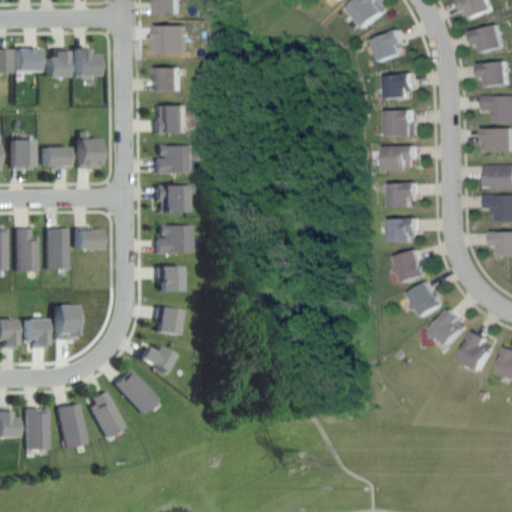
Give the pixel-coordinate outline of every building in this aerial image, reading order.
[(178,0),(178,12),(156,12),(156,0),(178,0)] [(383,0),(388,6),(365,25),(349,5),(354,0),(383,0)] [(487,0),(491,8),(469,17),(467,11),(464,12),(458,0),(487,0)] [(185,24),(185,51),(154,51),(154,39),(156,39),(156,23),(185,24)] [(503,45),(483,50),(482,45),(478,46),(477,42),(474,43),(471,30),(497,23),(503,45)] [(404,41),(402,41),(403,45),(399,47),(401,52),(381,59),(373,38),(399,28),(404,41)] [(38,45),(38,68),(16,68),(16,45),(38,45)] [(66,75),(46,75),(46,55),(53,55),(53,45),(66,45),(66,75)] [(97,51),(97,72),(76,72),(76,45),(87,45),(87,51),(97,51)] [(0,47),(9,47),(10,71),(0,71),(0,47)] [(509,82),(489,85),(488,79),(486,79),(486,75),(480,76),(479,63),(506,59),(509,82)] [(178,66),(178,88),(157,88),(157,66),(178,66)] [(385,74),(412,71),(413,85),(412,85),(412,89),(408,89),(408,95),(387,97),(385,74)] [(511,119),(492,119),(491,106),(481,106),(481,93),(511,93),(511,119)] [(185,103),(186,130),(156,131),(155,115),(159,115),(159,104),(185,103)] [(413,121),(417,121),(417,134),(386,134),(386,108),(412,108),(413,121)] [(511,149),(481,149),(481,138),(484,138),(484,126),(511,126),(511,149)] [(87,129),(87,136),(98,136),(98,164),(91,164),(91,167),(77,167),(77,129),(87,129)] [(33,165),(11,165),(11,136),(33,136),(33,165)] [(68,166),(53,166),(53,164),(44,164),(43,145),(68,144),(68,166)] [(190,144),(190,170),(156,170),(156,156),(163,156),(163,152),(158,152),(158,144),(190,144)] [(412,158),(412,168),(384,168),(384,166),(377,166),(377,157),(384,157),(384,144),(415,144),(415,157),(412,158)] [(511,185),(493,185),(493,183),(484,183),(484,162),(511,162),(511,185)] [(417,194),(415,194),(415,198),(411,198),(411,204),(390,204),(390,181),(417,181),(417,194)] [(186,210),(159,210),(159,198),(157,198),(157,183),(194,184),(193,191),(187,191),(186,210)] [(511,219),(494,219),(494,211),(491,211),(491,206),(484,206),(484,193),(511,193),(511,219)] [(416,229),(414,229),(414,234),(410,234),(410,239),(389,239),(389,216),(416,215),(416,229)] [(191,249),(157,250),(157,236),(164,236),(163,232),(159,232),(159,223),(191,223),(191,249)] [(91,228),(100,228),(101,246),(75,246),(75,225),(91,225),(91,228)] [(30,234),(37,234),(37,269),(15,269),(15,226),(30,226),(30,234)] [(67,226),(67,266),(46,266),(45,226),(67,226)] [(511,229),(511,252),(499,252),(499,248),(497,248),(496,243),(492,243),(492,230),(511,229)] [(422,259),(425,258),(427,264),(424,265),(427,273),(405,280),(403,273),(395,270),(399,262),(396,254),(418,247),(422,259)] [(179,289),(158,289),(158,279),(157,279),(157,264),(179,264),(179,289)] [(423,314),(418,307),(412,305),(413,298),(410,292),(429,280),(435,290),(438,289),(441,293),(439,295),(443,302),(423,314)] [(75,336),(75,304),(49,304),(48,335),(75,336)] [(181,307),(177,332),(156,330),(157,319),(155,319),(157,304),(181,307)] [(431,327),(449,308),(459,317),(458,318),(465,325),(448,343),(440,336),(432,336),(432,328),(431,327)] [(45,343),(31,343),(31,337),(25,337),(24,314),(44,314),(45,343)] [(0,317),(16,317),(16,346),(1,346),(1,338),(0,338),(0,317)] [(474,329),(487,336),(484,340),(493,345),(479,369),(458,356),(474,329)] [(172,353),(162,371),(138,356),(144,345),(152,350),(156,344),(172,353)] [(496,371),(511,376),(511,347),(505,345),(496,371)] [(158,396),(142,411),(114,381),(130,366),(158,396)] [(125,424),(105,434),(89,404),(95,401),(92,395),(105,388),(125,424)] [(85,441),(65,446),(56,406),(77,401),(85,441)] [(10,415),(17,415),(17,434),(0,434),(0,406),(10,406),(10,415)] [(38,406),(38,408),(45,408),(46,447),(25,447),(24,407),(38,406)]
